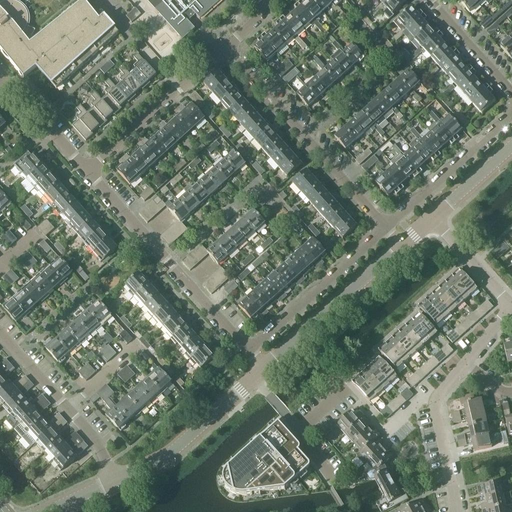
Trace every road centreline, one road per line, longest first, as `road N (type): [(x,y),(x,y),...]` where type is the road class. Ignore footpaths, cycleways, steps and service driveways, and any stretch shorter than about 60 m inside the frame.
road 1 (residential): [(385,229),(228,49)]
road 2 (residential): [(250,350),(89,174)]
road 3 (residential): [(89,174),(228,49)]
road 4 (residential): [(267,368),(403,248)]
road 5 (residential): [(250,350),(385,229)]
road 6 (residential): [(115,480),(176,453),(254,380)]
road 7 (residential): [(385,229),(511,113)]
road 8 (residential): [(89,174),(3,79)]
road 9 (residential): [(511,91),(429,0)]
